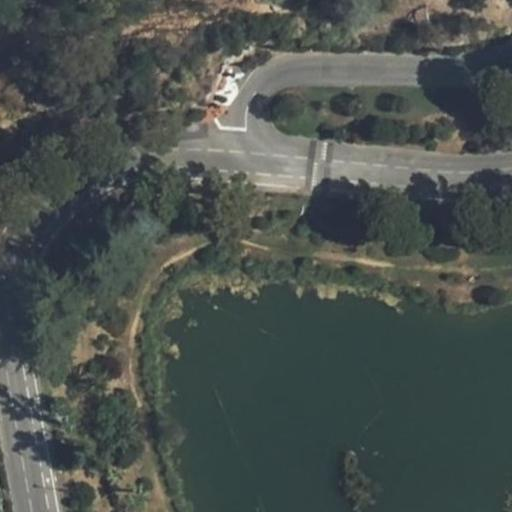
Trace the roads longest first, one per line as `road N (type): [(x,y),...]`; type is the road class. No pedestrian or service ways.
road 1 (residential): [(39,511),(17,400),(13,280),(55,211),(117,165),(237,160)]
road 2 (residential): [(237,160),(252,103),(276,74),(493,69),(511,61)]
road 3 (residential): [(237,160),(511,175)]
